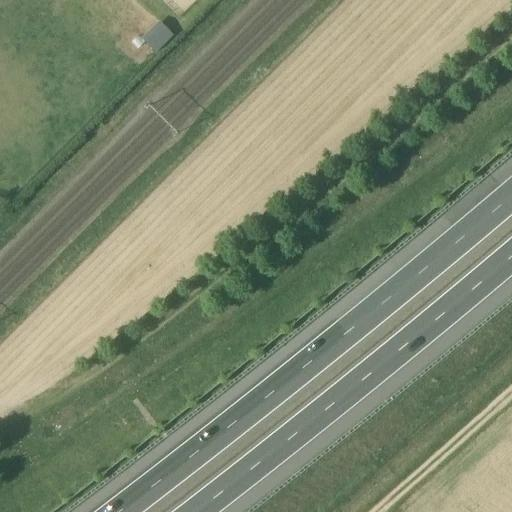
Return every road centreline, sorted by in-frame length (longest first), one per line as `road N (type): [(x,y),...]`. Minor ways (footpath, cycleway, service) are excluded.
road 1 (track): [(511,34),(325,198),(89,378),(0,422)]
road 2 (motorway): [(511,193),(119,511)]
road 3 (motorway): [(199,511),(511,259)]
road 4 (track): [(511,391),(381,511)]
